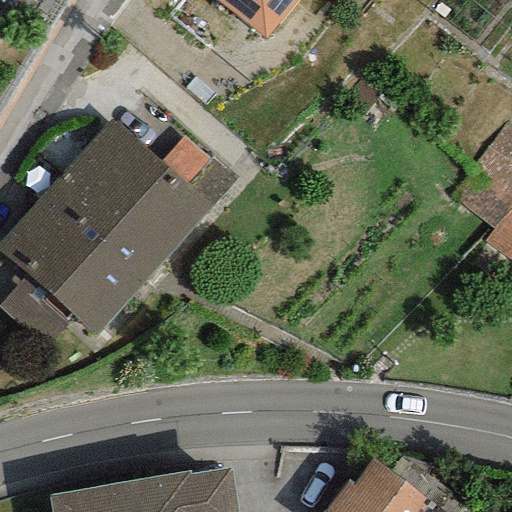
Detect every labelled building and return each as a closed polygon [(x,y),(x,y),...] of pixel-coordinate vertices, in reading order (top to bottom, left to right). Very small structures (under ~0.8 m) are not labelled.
[(186,0),(265,67),(322,0),(186,0)] [(114,118),(55,181),(152,272),(212,208),(114,118)] [(511,126),(504,121),(447,195),(493,229),(482,244),(511,263),(511,126)] [(152,272),(55,181),(0,239),(0,255),(25,279),(0,305),(0,309),(41,347),(71,315),(93,336),(152,272)] [(440,511),(369,459),(350,484),(346,481),(322,511),(440,511)] [(188,472),(48,494),(51,511),(235,511),(228,470),(189,476),(188,472)]
